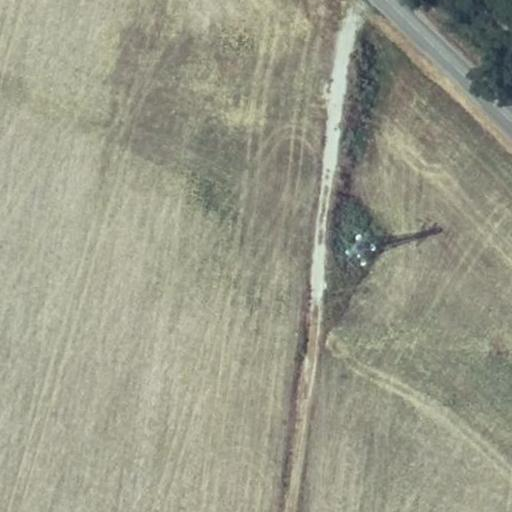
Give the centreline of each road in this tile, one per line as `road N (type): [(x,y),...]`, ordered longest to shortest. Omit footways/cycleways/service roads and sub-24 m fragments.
road 1 (track): [(281,511),(311,269),(360,0)]
road 2 (tertiary): [(387,0),(511,119)]
